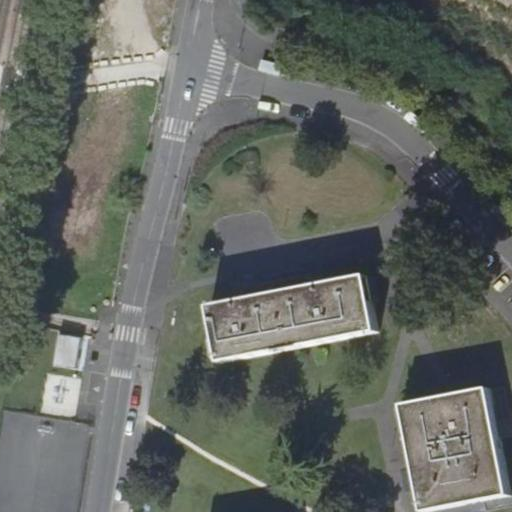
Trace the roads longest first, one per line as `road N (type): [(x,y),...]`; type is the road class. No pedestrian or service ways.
road 1 (residential): [(186,70),(127,334),(98,511)]
road 2 (residential): [(186,70),(373,115),(406,137),(511,249)]
